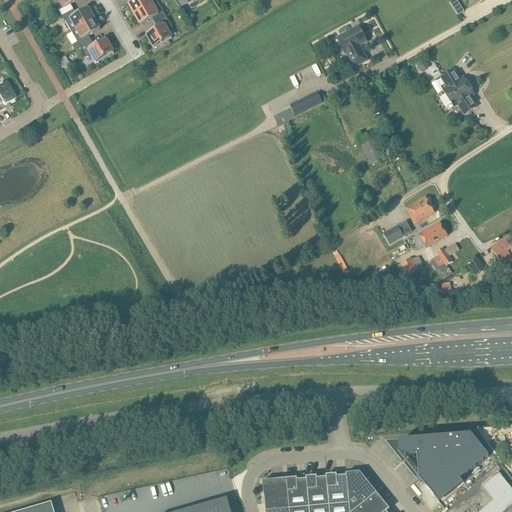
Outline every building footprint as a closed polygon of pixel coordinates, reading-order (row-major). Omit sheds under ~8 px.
[(59,11),(62,16),(74,10),(71,5),(79,0),(59,0),(64,8),(59,11)] [(157,1),(156,0),(134,0),(129,4),(135,14),(157,1)] [(451,0),(449,2),(458,15),(464,11),(457,0),(451,0)] [(141,25),(152,19),(155,24),(166,17),(157,1),(135,14),(141,25)] [(62,16),(71,32),(94,19),(88,8),(76,15),(74,10),(62,16)] [(172,28),(166,17),(155,24),(158,28),(146,35),(155,49),(172,39),(167,31),(172,28)] [(72,46),(75,51),(80,48),(92,41),(89,36),(100,30),(94,19),(71,32),(78,43),(72,46)] [(367,43),(359,28),(337,39),(345,55),(347,54),(355,68),(368,62),(360,47),(367,43)] [(94,46),(92,41),(80,48),(86,58),(92,55),(97,64),(114,54),(106,39),(94,46)] [(65,57),(58,62),(62,70),(70,65),(65,57)] [(416,66),(421,74),(430,68),(425,60),(416,66)] [(453,71),(441,78),(448,88),(443,91),(449,100),(469,87),(464,79),(460,81),(453,71)] [(0,87),(0,112),(0,113),(6,109),(5,106),(16,99),(6,83),(0,87)] [(474,96),(469,87),(449,100),(454,108),(458,105),(464,116),(476,108),(470,98),(474,96)] [(317,93),(289,107),(290,110),(294,117),(322,103),(317,93)] [(359,142),(369,166),(386,159),(375,135),(359,142)] [(435,214),(426,198),(406,209),(416,226),(435,214)] [(397,226),(383,234),(390,245),(404,237),(412,232),(406,222),(398,227),(397,226)] [(448,237),(440,224),(419,236),(426,247),(427,249),(448,237)] [(426,247),(419,236),(412,239),(419,251),(426,247)] [(511,236),(503,242),(511,258),(511,236)] [(492,249),(503,266),(507,264),(511,271),(511,258),(503,242),(492,249)] [(447,266),(453,262),(444,248),(436,253),(439,257),(435,260),(440,268),(436,271),(443,281),(453,274),(447,266)] [(412,258),(393,269),(400,282),(425,269),(418,257),(413,259),(412,258)] [(468,265),(475,276),(484,270),(477,259),(468,265)] [(377,276),(377,285),(390,284),(390,274),(382,274),(382,275),(377,276)] [(412,283),(392,284),(392,299),(413,298),(412,283)] [(397,447),(397,449),(397,450),(397,451),(398,452),(398,453),(399,454),(400,455),(401,456),(402,456),(403,457),(405,457),(406,457),(417,456),(419,478),(422,483),(439,503),(463,484),(460,480),(489,457),(472,435),(406,441),(405,441),(404,441),(402,442),(401,442),(399,443),(398,444),(398,445),(397,447)] [(346,474),(346,477),(349,505),(349,511),(387,511),(390,510),(360,473),(346,474)] [(503,511),(511,506),(511,490),(498,473),(450,511),(503,511)] [(326,476),(326,478),(329,507),(349,505),(346,477),(337,477),(337,475),(326,476)] [(306,478),(307,480),(309,508),(329,507),(326,478),(317,479),(317,477),(306,478)] [(297,479),(286,480),(289,510),(309,508),(307,480),(298,481),(297,479)] [(263,482),(266,511),(269,511),(289,510),(286,480),(263,482)] [(231,511),(228,499),(183,511),(231,511)] [(56,511),(53,503),(20,511),(56,511)]
